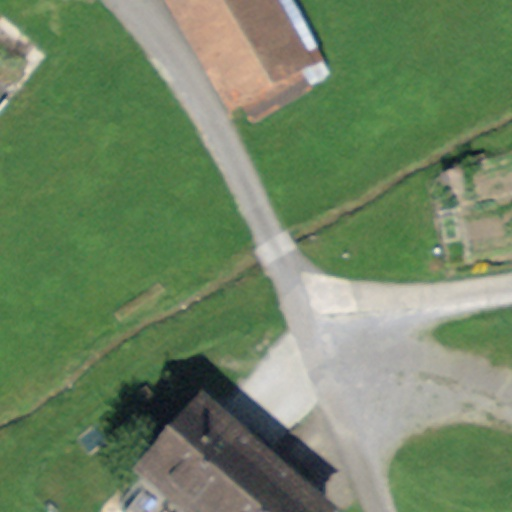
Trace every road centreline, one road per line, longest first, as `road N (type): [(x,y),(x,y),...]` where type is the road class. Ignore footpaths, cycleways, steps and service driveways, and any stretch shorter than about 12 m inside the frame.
road 1 (track): [(131,0),(301,292),(338,302),(511,274)]
road 2 (track): [(301,292),(388,511)]
